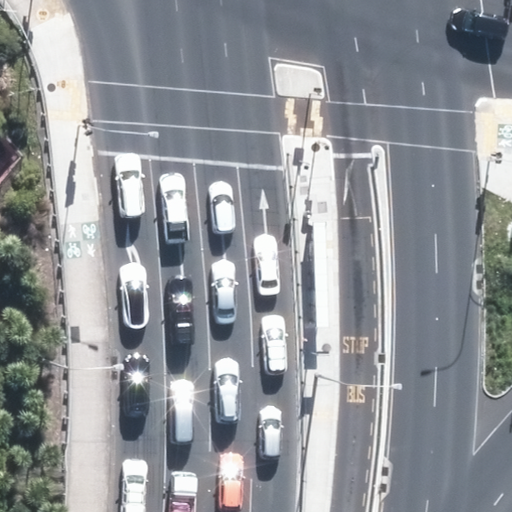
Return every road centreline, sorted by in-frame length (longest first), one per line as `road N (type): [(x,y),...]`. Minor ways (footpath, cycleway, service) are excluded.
road 1 (primary): [(413,0),(427,142),(451,263),(437,511)]
road 2 (primary): [(250,511),(257,395),(217,0)]
